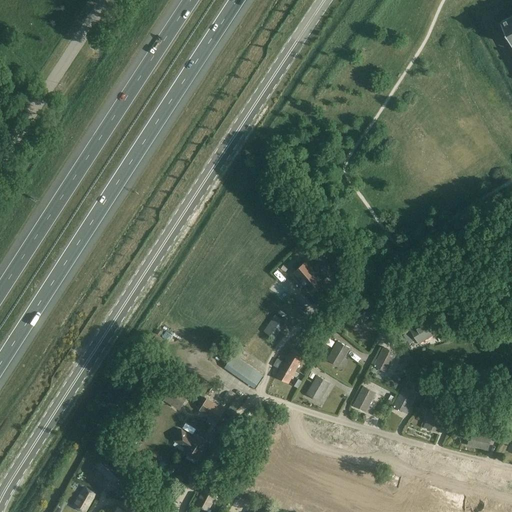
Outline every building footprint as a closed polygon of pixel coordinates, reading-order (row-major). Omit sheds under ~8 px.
[(511,15),(501,21),(511,43),(511,15)] [(347,271),(337,258),(331,264),(341,276),(347,271)] [(297,263),(292,268),(295,272),(294,273),(295,274),(293,276),(299,283),(301,281),(311,292),(323,281),(322,280),(330,273),(319,262),(313,267),(315,268),(313,270),(305,262),(301,266),(297,263)] [(349,276),(337,287),(343,293),(354,282),(349,276)] [(358,307),(348,325),(357,330),(360,324),(363,326),(370,314),(358,307)] [(275,315),(264,331),(274,338),(285,322),(275,315)] [(427,320),(422,323),(411,330),(419,343),(435,334),(427,320)] [(169,325),(164,329),(169,336),(174,332),(169,325)] [(470,335),(467,327),(456,331),(459,339),(470,335)] [(332,345),(335,340),(328,336),(325,342),(332,345)] [(338,341),(328,359),(336,364),(340,358),(343,360),(350,348),(338,341)] [(384,347),(375,366),(384,370),(387,364),(390,366),(396,353),(384,347)] [(304,356),(292,349),(284,362),(296,369),(304,356)] [(263,375),(239,359),(233,355),(225,367),(255,388),(263,375)] [(284,362),(277,358),(273,366),(280,370),(277,376),(289,383),(296,369),(284,362)] [(475,381),(483,379),(482,371),(474,373),(475,381)] [(318,376),(307,394),(316,399),(320,393),(323,395),(330,383),(318,376)] [(180,409),(186,399),(189,395),(172,384),(163,398),(167,401),(180,409)] [(364,386),(354,405),(363,410),(366,403),(370,405),(376,393),(364,386)] [(404,388),(394,406),(403,411),(406,405),(410,406),(416,394),(404,388)] [(223,409),(199,393),(193,402),(217,418),(223,409)] [(161,400),(141,440),(153,446),(173,406),(161,400)] [(428,409),(426,415),(429,416),(426,423),(435,426),(433,431),(439,433),(446,415),(428,409)] [(182,430),(174,441),(186,448),(184,451),(197,460),(209,442),(195,433),(193,437),(182,430)] [(471,432),(469,441),(476,443),(475,447),(488,450),(492,437),(471,432)] [(264,444),(258,462),(262,463),(264,459),(271,461),(278,440),(267,436),(264,444)] [(300,451),(294,465),(304,469),(310,455),(300,451)] [(335,468),(335,456),(326,455),(325,467),(335,468)] [(105,457),(96,466),(111,480),(120,471),(105,457)] [(465,479),(468,461),(459,460),(455,478),(465,479)] [(255,462),(253,467),(263,472),(265,466),(255,462)] [(253,472),(248,470),(244,479),(248,481),(253,472)] [(507,489),(511,472),(501,470),(497,487),(507,489)] [(270,492),(287,482),(282,474),(265,485),(270,492)] [(396,476),(395,486),(411,487),(412,478),(396,476)] [(176,482),(167,492),(174,497),(183,487),(176,482)] [(206,486),(197,504),(208,510),(218,492),(206,486)] [(85,487),(75,504),(86,511),(96,493),(85,487)] [(284,500),(287,506),(307,497),(305,491),(284,500)] [(318,511),(324,511),(333,505),(327,498),(315,508),(318,511)]
